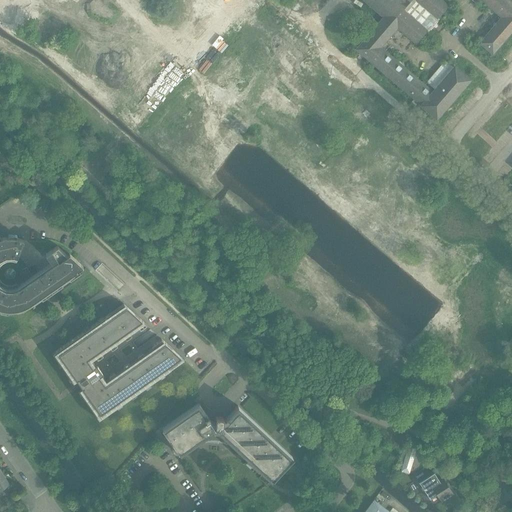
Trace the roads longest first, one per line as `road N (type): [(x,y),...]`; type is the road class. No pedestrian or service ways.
road 1 (residential): [(327,511),(348,483),(347,470),(79,233),(55,225)]
road 2 (unclassified): [(272,0),(466,162)]
